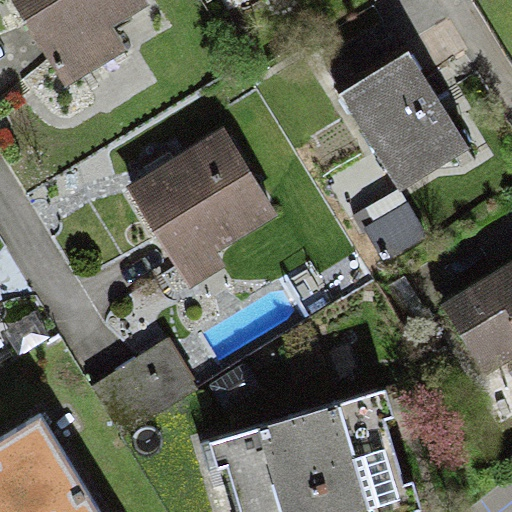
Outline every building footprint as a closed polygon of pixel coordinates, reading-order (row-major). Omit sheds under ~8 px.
[(140,0),(15,0),(67,84),(126,48),(109,20),(140,0)] [(397,45),(382,21),(331,53),(347,78),(337,84),(393,174),(460,133),(403,42),(397,45)] [(225,132),(132,188),(179,266),(272,210),(225,132)] [(409,206),(370,230),(386,256),(425,233),(409,206)] [(511,279),(453,316),(484,365),(511,347),(511,279)] [(167,340),(91,387),(121,435),(197,388),(167,340)] [(375,389),(218,436),(241,511),(341,511),(368,504),(406,493),(375,389)] [(95,511),(38,417),(0,440),(0,511),(95,511)]
